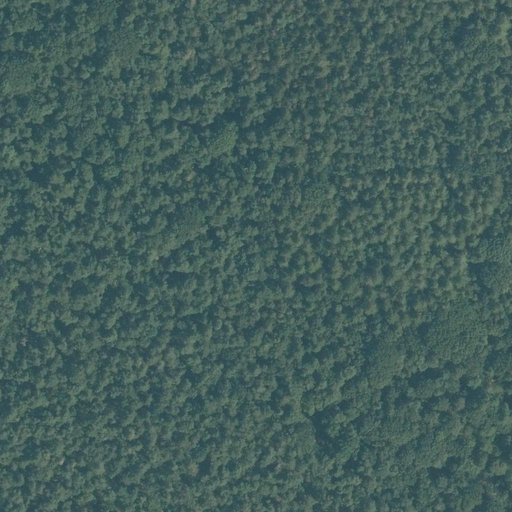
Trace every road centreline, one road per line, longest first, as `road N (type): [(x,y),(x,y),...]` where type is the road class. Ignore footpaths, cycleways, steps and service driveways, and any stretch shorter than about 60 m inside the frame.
road 1 (track): [(511,319),(424,319),(202,226),(106,170),(0,146)]
road 2 (track): [(424,319),(344,346),(208,410),(30,511)]
road 3 (track): [(385,511),(309,363)]
road 4 (track): [(511,172),(444,316)]
